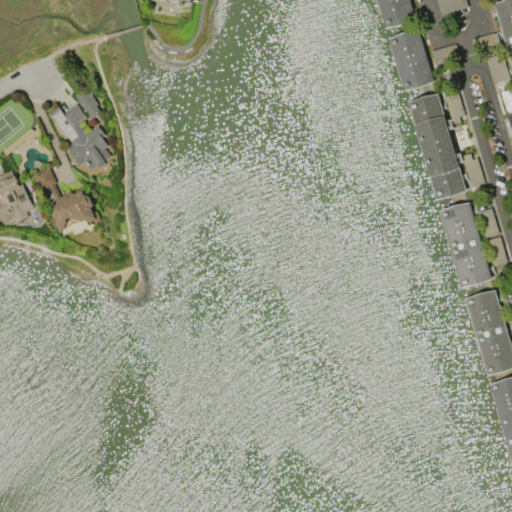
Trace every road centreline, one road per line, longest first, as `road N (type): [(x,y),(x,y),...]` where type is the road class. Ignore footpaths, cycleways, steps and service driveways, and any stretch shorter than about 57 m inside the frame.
road 1 (residential): [(511,240),(456,39)]
road 2 (residential): [(467,36),(511,166)]
road 3 (residential): [(436,35),(447,41),(473,31),(471,0),(436,35)]
